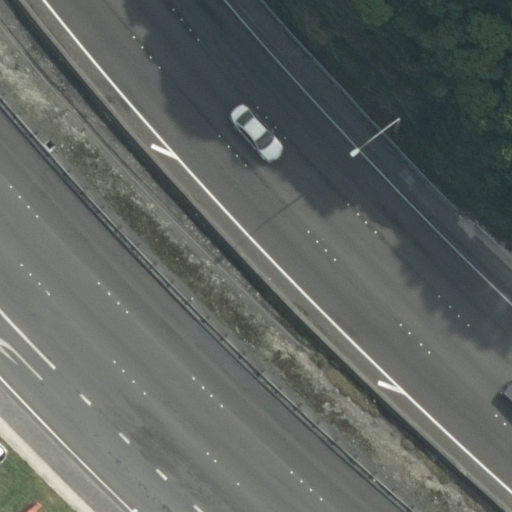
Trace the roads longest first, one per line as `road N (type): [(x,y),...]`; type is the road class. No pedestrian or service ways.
road 1 (trunk): [(139,0),(356,249),(511,393)]
road 2 (trunk): [(238,480),(0,214)]
road 3 (trunk): [(238,480),(0,263)]
